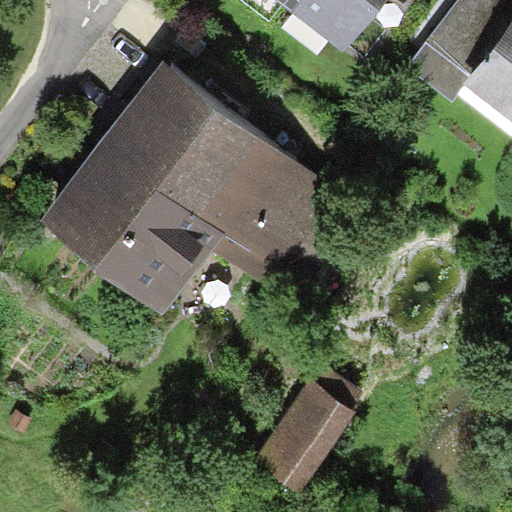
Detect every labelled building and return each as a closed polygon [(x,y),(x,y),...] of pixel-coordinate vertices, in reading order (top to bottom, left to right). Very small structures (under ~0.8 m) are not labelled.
[(263,0),(283,16),(295,0),(263,0)] [(295,0),(283,16),(333,57),(378,0),(405,0),(417,10),(425,0),(295,0)] [(511,8),(500,0),(460,0),(420,54),(511,123),(511,8)] [(335,200),(167,66),(37,229),(152,321),(212,248),(263,289),(335,200)] [(347,414),(310,388),(275,437),(263,428),(245,454),(293,488),(347,414)]
